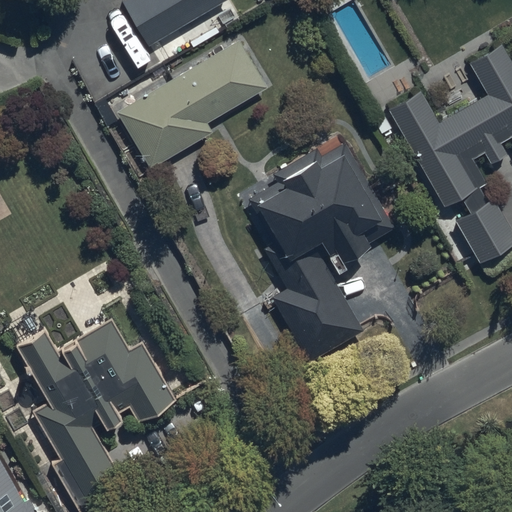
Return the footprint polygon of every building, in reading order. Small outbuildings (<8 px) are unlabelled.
[(124,0),(150,45),(227,0),(226,0),(124,0)] [(210,17),(180,34),(189,51),(219,33),(210,17)] [(117,110),(150,169),(212,134),(207,125),(269,90),(242,41),(117,110)] [(471,211),(456,219),(481,264),(511,246),(511,232),(495,200),(489,203),(481,189),(487,185),(474,161),(487,153),(492,163),(506,156),(501,145),(511,139),(511,61),(504,46),(471,64),(489,96),(440,123),(423,93),(390,111),(444,209),(463,198),(471,211)] [(364,332),(322,260),(330,256),(331,258),(337,254),(343,263),(372,247),(370,244),(394,230),(345,144),(342,146),(337,138),(275,173),(281,183),(248,202),(273,246),(264,251),(287,291),(272,299),(278,309),(269,315),(281,335),(291,329),(311,363),(364,332)] [(51,402),(35,412),(91,511),(118,511),(136,501),(93,430),(103,424),(107,431),(123,421),(118,413),(129,407),(139,423),(175,401),(141,344),(130,351),(112,322),(58,355),(46,333),(19,349),(51,402)] [(0,511),(34,511),(29,501),(25,504),(0,459),(0,511)]
